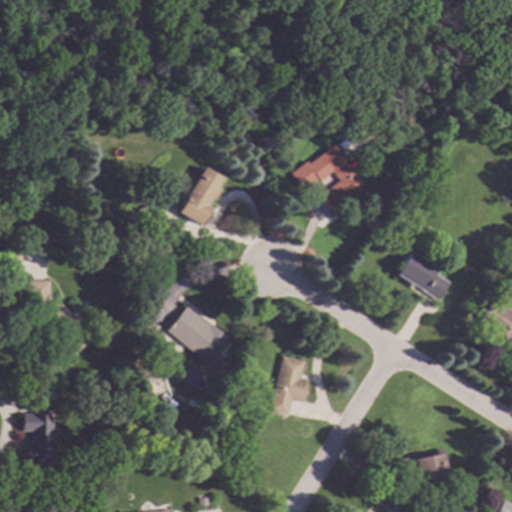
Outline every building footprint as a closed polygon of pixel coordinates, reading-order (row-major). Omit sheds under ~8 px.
[(292,138),(286,139),(284,132),(290,130),(292,138)] [(361,187),(334,207),(322,190),(334,181),(327,171),(314,180),(313,178),(298,189),(285,172),(302,160),(304,163),(329,145),(361,187)] [(217,178),(212,187),(216,189),(209,200),(207,198),(202,206),(206,208),(197,225),(173,210),(180,199),(177,197),(182,189),(184,190),(186,187),(184,186),(192,172),(195,174),(199,167),(217,178)] [(169,222),(162,235),(150,228),(157,215),(169,222)] [(18,260),(4,260),(4,246),(18,246),(18,260)] [(436,270),(433,275),(445,282),(434,300),(417,289),(418,288),(393,273),(407,252),(436,270)] [(473,269),(470,276),(462,272),(465,266),(473,269)] [(46,297),(54,305),(56,303),(72,318),(69,320),(87,338),(67,359),(52,344),(57,338),(30,310),(25,307),(24,280),(46,281),(46,297)] [(511,314),(511,342),(508,340),(507,341),(493,332),(494,330),(477,319),(489,300),(511,314)] [(224,338),(204,364),(162,331),(182,305),(224,338)] [(300,361),(297,378),(304,379),(299,402),(287,399),(284,413),(266,409),(278,356),(300,361)] [(48,435),(53,435),(53,446),(47,446),(47,458),(43,458),(43,465),(32,465),(32,458),(24,459),(23,439),(28,439),(28,431),(19,431),(19,414),(47,413),(48,435)] [(444,472),(402,481),(396,458),(411,454),(412,458),(440,452),(444,472)] [(204,505),(195,505),(195,498),(204,497),(204,505)] [(511,508),(511,511),(490,511),(497,500),(511,508)]
